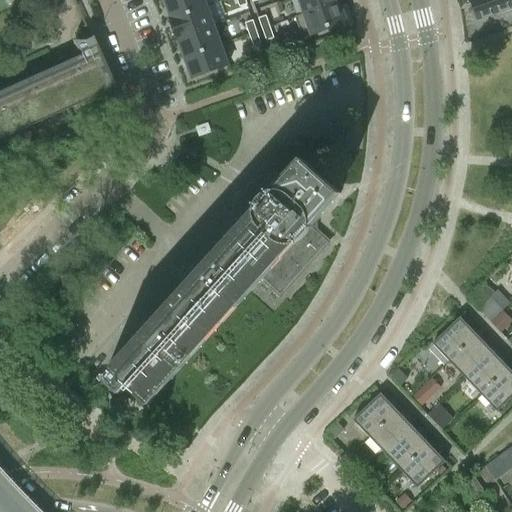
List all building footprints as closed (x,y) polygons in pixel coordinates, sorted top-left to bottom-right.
[(163,0),(171,19),(218,2),(216,0),(163,0)] [(338,0),(298,0),(303,14),(339,2),(338,0)] [(511,0),(471,0),(478,19),(498,12),(500,16),(511,11),(511,8),(511,7),(511,6),(511,0)] [(218,2),(171,19),(178,38),(213,25),(225,21),(218,2)] [(303,14),(294,17),(301,38),(346,22),(339,2),(303,14)] [(266,15),(258,18),(262,29),(269,26),(266,15)] [(252,20),(244,23),(248,34),(256,31),(252,20)] [(0,95),(0,137),(112,87),(84,24),(82,25),(79,26),(77,29),(76,30),(75,32),(74,33),(74,35),(73,36),(73,38),(73,40),(73,41),(73,43),(74,45),(74,46),(75,48),(76,49),(77,51),(81,59),(0,95)] [(213,25),(178,38),(185,57),(220,44),(213,25)] [(269,26),(262,29),(266,40),(273,38),(269,26)] [(256,31),(248,34),(252,45),(260,42),(256,31)] [(220,44),(185,57),(192,77),(227,64),(220,44)] [(208,124),(197,128),(200,135),(210,132),(208,124)] [(259,276),(280,295),(328,242),(313,229),(313,222),(338,194),(339,193),(301,158),(300,159),(300,160),(281,181),(262,181),(246,198),(248,218),(242,223),(104,376),(104,375),(103,376),(120,392),(128,384),(149,403),(150,402),(147,399),(259,276)] [(511,317),(503,308),(509,303),(493,285),(476,300),(502,329),(511,319),(511,317)] [(433,343),(449,361),(476,335),(460,317),(433,343)] [(476,335),(449,361),(464,377),(492,351),(476,335)] [(492,351),(464,377),(480,394),(508,368),(492,351)] [(511,372),(508,368),(480,394),(496,410),(511,395),(511,372)] [(399,370),(392,376),(400,384),(407,378),(399,370)] [(413,394),(425,405),(443,386),(432,375),(413,394)] [(353,420),(369,436),(396,410),(380,394),(353,420)] [(430,414),(444,425),(453,414),(438,403),(430,414)] [(396,410),(369,436),(385,453),(412,427),(396,410)] [(412,427),(385,453),(401,469),(428,443),(412,427)] [(401,469),(412,481),(417,487),(444,461),(428,443),(401,469)] [(495,481),(511,468),(511,447),(485,468),(495,481)] [(473,476),(466,481),(475,495),(482,490),(473,476)] [(475,496),(465,483),(459,488),(468,501),(475,496)]
